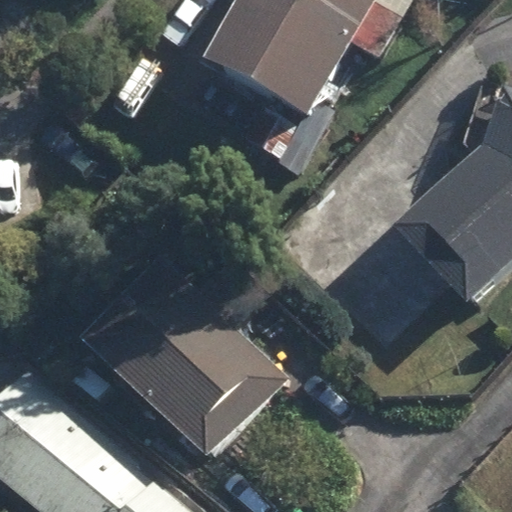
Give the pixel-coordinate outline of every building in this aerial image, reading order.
[(275,0),(238,73),(337,124),(398,0),(275,0)] [(423,235),(497,309),(511,293),(511,135),(508,152),(423,235)] [(0,285),(0,287),(17,300),(39,274),(21,260),(0,285)] [(110,346),(236,461),(313,376),(187,262),(110,346)] [(206,511),(175,485),(170,491),(149,473),(154,465),(43,371),(0,420),(0,460),(60,511),(206,511)]
